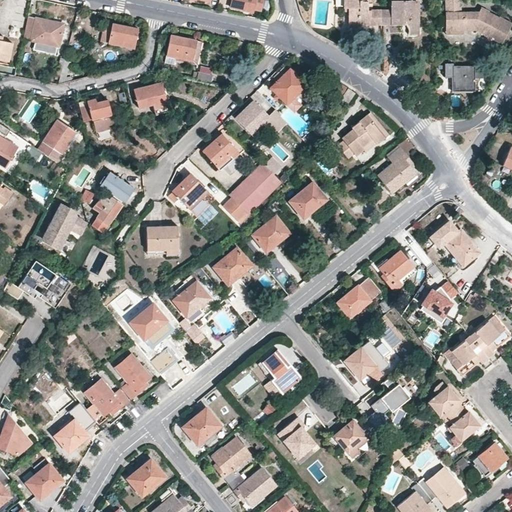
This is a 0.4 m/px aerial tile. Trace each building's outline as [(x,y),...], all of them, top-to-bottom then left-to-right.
[(219,0),(219,3),(231,5),(230,7),(252,12),(253,8),(260,10),(262,0),(219,0)] [(373,10),(368,10),(367,3),(367,0),(344,0),(344,11),(348,11),(351,11),(351,15),(348,16),(348,28),(360,28),(360,24),(381,24),(381,10),(373,10)] [(419,31),(419,9),(415,7),(416,1),(419,1),(418,0),(390,0),(390,10),(381,10),(381,24),(400,24),(400,21),(405,22),(404,24),(407,31),(419,31)] [(511,19),(499,15),(489,10),(487,13),(480,10),(446,10),(445,24),(454,23),(454,28),(464,29),(473,29),(503,42),(511,22),(511,19)] [(64,26),(52,23),(52,21),(28,16),(23,38),(39,41),(39,43),(50,45),(58,47),(64,26)] [(134,48),(138,29),(112,24),(108,42),(124,46),(134,48)] [(11,26),(9,36),(21,39),(23,29),(11,26)] [(0,60),(8,62),(11,43),(2,40),(2,36),(0,35),(0,60)] [(170,35),(167,55),(193,60),(197,41),(170,35)] [(483,77),(483,65),(454,66),(454,62),(446,62),(446,76),(454,76),(454,91),(476,90),(475,77),(483,77)] [(197,78),(209,81),(213,69),(200,65),(197,78)] [(58,84),(59,84),(67,82),(66,77),(62,76),(64,67),(63,66),(61,72),(60,75),(58,84)] [(270,87),(278,95),(283,101),(295,112),(301,106),(297,101),(298,100),(299,100),(310,89),(290,68),(287,71),(284,68),(274,78),(275,80),(271,83),(273,85),(270,87)] [(349,88),(339,81),(329,95),(338,102),(341,99),(349,88)] [(142,87),(134,89),(138,107),(149,105),(152,105),(153,110),(168,106),(166,101),(162,82),(142,87)] [(341,99),(347,104),(355,93),(349,88),(341,99)] [(278,95),(275,98),(280,103),(283,101),(278,95)] [(91,119),(92,120),(94,130),(109,127),(109,124),(112,123),(108,101),(103,101),(98,103),(97,99),(87,101),(91,119)] [(236,118),(249,131),(261,120),(262,122),(268,116),(254,100),(236,118)] [(168,106),(153,110),(155,115),(169,112),(168,106)] [(276,108),(268,116),(262,122),(266,126),(270,130),(282,118),(280,115),(281,113),(276,108)] [(371,113),(368,115),(386,138),(389,135),(378,121),(371,113)] [(363,150),(362,148),(373,139),(376,143),(377,144),(386,138),(368,115),(353,127),(353,129),(342,138),(344,140),(338,145),(348,158),(354,154),(355,156),(363,150)] [(57,119),(46,137),(44,139),(37,149),(59,163),(64,155),(61,153),(66,146),(64,145),(73,132),(74,130),(57,119)] [(249,131),(254,138),(266,126),(262,122),(261,120),(249,131)] [(0,123),(0,166),(3,169),(16,149),(13,148),(4,141),(11,131),(0,123)] [(310,130),(302,138),(314,150),(321,141),(310,130)] [(22,139),(11,131),(4,141),(13,148),(16,149),(22,139)] [(66,146),(69,147),(77,135),(73,132),(64,145),(66,146)] [(202,151),(217,166),(236,149),(221,134),(202,151)] [(363,150),(365,152),(376,143),(373,139),(362,148),(363,150)] [(379,176),(392,192),(415,174),(410,168),(408,164),(411,161),(400,148),(390,157),(393,161),(394,163),(379,176)] [(239,153),(236,149),(217,166),(220,170),(239,153)] [(508,151),(503,162),(511,165),(511,149),(510,153),(508,151)] [(249,213),(259,203),(274,188),(280,183),(282,181),(263,162),(256,169),(239,186),(232,193),(230,196),(231,197),(246,211),(249,213)] [(511,165),(503,162),(501,166),(511,170),(511,165)] [(125,201),(135,187),(109,170),(99,185),(125,201)] [(178,198),(186,206),(198,193),(200,194),(205,188),(191,173),(179,185),(172,191),(174,193),(170,198),(174,202),(178,198)] [(41,197),(51,202),(62,183),(62,182),(52,177),(49,181),(45,178),(38,191),(43,194),(41,197)] [(290,202),(303,218),(326,199),(313,183),(290,202)] [(0,201),(5,205),(12,195),(0,187),(0,201)] [(81,201),(89,204),(94,193),(87,189),(81,201)] [(200,194),(198,193),(186,206),(189,209),(202,196),(200,194)] [(92,208),(100,215),(92,225),(102,232),(122,204),(111,196),(109,198),(106,196),(104,196),(103,196),(101,197),(92,208)] [(41,197),(38,203),(47,209),(51,202),(41,197)] [(231,197),(223,207),(237,220),(246,211),(231,197)] [(74,215),(74,214),(73,211),(59,205),(42,239),(58,247),(68,227),(74,215)] [(83,227),(86,222),(74,215),(68,227),(80,233),(83,227)] [(253,235),(266,252),(290,233),(276,216),(253,235)] [(443,243),(457,232),(449,222),(431,236),(439,246),(443,243)] [(147,225),(147,249),(165,250),(178,250),(178,226),(147,225)] [(457,232),(443,243),(455,257),(463,267),(467,263),(469,265),(474,261),(472,259),(479,253),(460,229),(457,232)] [(230,283),(238,276),(252,265),(244,256),(237,248),(214,267),(228,284),(230,283)] [(400,284),(397,280),(413,267),(400,250),(388,260),(378,268),(386,278),(384,280),(393,292),(402,285),(400,284)] [(386,278),(378,268),(388,260),(385,257),(373,267),(384,280),(386,278)] [(459,268),(461,269),(462,270),(464,269),(465,269),(467,267),(469,265),(467,263),(463,267),(455,257),(451,259),(456,264),(459,268)] [(9,281),(3,291),(14,299),(21,289),(25,291),(27,288),(31,291),(47,301),(57,285),(59,286),(64,279),(33,259),(16,286),(9,281)] [(397,280),(400,284),(416,271),(413,267),(397,280)] [(241,279),(238,276),(230,283),(233,286),(241,279)] [(66,280),(64,279),(59,286),(57,285),(47,301),(51,304),(66,280)] [(174,300),(187,317),(210,298),(196,281),(174,300)] [(431,290),(422,304),(442,316),(452,305),(447,301),(457,293),(447,282),(434,292),(431,290)] [(154,289),(157,293),(162,289),(159,285),(154,289)] [(347,314),(349,317),(369,300),(357,285),(349,292),(345,295),(336,302),(339,305),(347,314)] [(385,300),(379,304),(386,312),(391,307),(385,300)] [(130,322),(144,339),(166,320),(153,303),(130,322)] [(339,305),(336,308),(344,317),(347,314),(339,305)] [(505,330),(494,316),(469,336),(487,359),(494,353),(492,350),(487,345),(492,340),(505,330)] [(58,330),(62,336),(70,329),(65,324),(58,330)] [(487,359),(469,336),(452,350),(450,348),(444,354),(457,370),(470,359),(474,355),(479,361),(481,364),(487,359)] [(366,387),(382,374),(380,372),(389,365),(369,340),(347,358),(352,365),(349,367),(366,387)] [(492,340),(487,345),(492,350),(497,347),(492,340)] [(262,363),(274,377),(270,380),(280,393),(300,377),(278,350),(267,359),(262,363)] [(131,355),(115,368),(127,383),(121,388),(129,398),(143,388),(141,385),(146,381),(150,377),(141,367),(133,356),(131,355)] [(474,365),(479,361),(474,355),(470,359),(474,365)] [(270,380),(274,377),(262,363),(267,359),(265,357),(257,364),(270,380)] [(119,389),(113,394),(101,380),(85,393),(93,403),(104,415),(109,411),(113,408),(116,410),(128,400),(119,389)] [(414,397),(402,384),(385,400),(397,413),(414,397)] [(448,386),(445,388),(451,395),(453,393),(448,386)] [(434,408),(440,415),(443,413),(447,419),(462,407),(457,401),(459,400),(453,393),(451,395),(445,388),(428,402),(434,408)] [(12,403),(9,405),(15,413),(18,411),(12,403)] [(93,403),(86,409),(99,424),(111,414),(109,411),(104,415),(93,403)] [(275,408),(269,403),(263,409),(269,415),(275,408)] [(477,427),(472,421),(474,419),(468,411),(467,413),(462,407),(447,419),(444,421),(456,435),(448,441),(454,447),(460,442),(460,441),(463,439),(477,427)] [(206,408),(188,422),(190,425),(184,430),(197,444),(220,425),(206,408)] [(55,435),(68,452),(88,436),(75,419),(55,435)] [(293,421),(277,433),(292,452),(305,442),(300,436),(303,433),(293,421)] [(357,449),(355,446),(366,436),(355,423),(349,427),(347,425),(334,436),(352,458),(359,452),(357,449)] [(7,425),(0,440),(0,445),(18,454),(31,441),(21,429),(7,425)] [(368,439),(366,436),(355,446),(357,449),(368,439)] [(240,475),(234,468),(250,455),(236,438),(212,457),(217,463),(220,467),(217,470),(228,484),(240,475)] [(506,458),(494,443),(472,460),(484,476),(506,458)] [(153,463),(150,459),(144,464),(147,467),(153,463)] [(468,465),(462,459),(456,463),(462,470),(468,465)] [(26,482),(40,499),(62,480),(49,463),(26,482)] [(126,478),(141,496),(164,477),(153,463),(147,467),(144,464),(126,478)] [(11,480),(0,465),(0,464),(0,502),(11,495),(4,484),(11,480)] [(431,500),(437,496),(446,507),(453,501),(451,498),(461,489),(443,468),(426,481),(423,478),(417,482),(431,500)] [(275,485),(262,469),(246,482),(240,475),(228,484),(240,497),(243,494),(246,498),(252,505),(275,485)] [(402,511),(431,511),(426,505),(431,500),(417,482),(411,487),(414,491),(398,505),(402,511)] [(365,487),(362,489),(369,499),(371,494),(365,487)] [(464,492),(461,489),(451,498),(453,501),(464,492)] [(152,510),(153,511),(193,511),(184,501),(180,503),(177,499),(172,494),(162,502),(152,510)] [(297,511),(284,496),(265,511),(297,511)]
